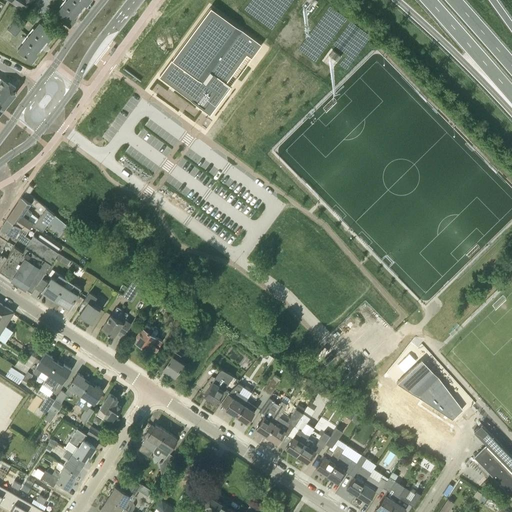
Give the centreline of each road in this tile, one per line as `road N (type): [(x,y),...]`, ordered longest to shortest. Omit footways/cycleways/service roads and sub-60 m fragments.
road 1 (residential): [(338,511),(152,390)]
road 2 (residential): [(152,390),(0,289)]
road 3 (trunk): [(396,0),(511,106)]
road 4 (residential): [(74,511),(152,390)]
road 5 (secondary): [(52,116),(131,0)]
road 6 (trunk): [(427,0),(511,95)]
